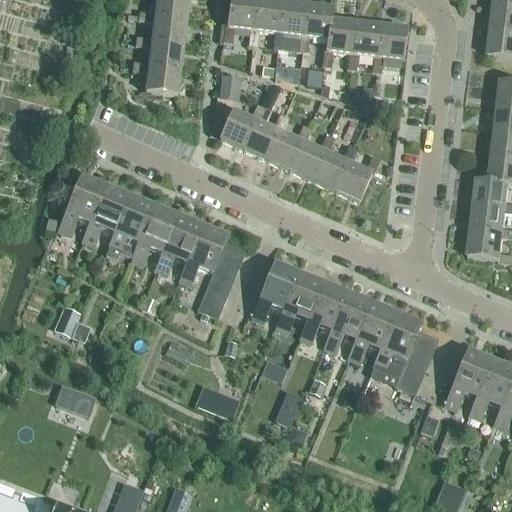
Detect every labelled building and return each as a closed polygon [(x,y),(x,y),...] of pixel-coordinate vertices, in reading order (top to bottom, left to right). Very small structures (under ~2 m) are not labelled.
[(155,3),(154,18),(153,21),(185,25),(188,0),(140,0),(140,1),(155,3)] [(511,0),(494,0),(493,10),(511,12),(511,0)] [(252,35),(256,4),(230,1),(226,31),(224,31),(222,47),(232,49),(233,33),(249,35),(252,35)] [(252,35),(249,35),(247,50),(257,52),(258,36),(274,38),(277,38),(281,7),(256,4),(252,35)] [(277,38),(274,38),(272,53),(282,55),(283,39),(299,41),(302,41),(306,10),(281,7),(277,38)] [(302,41),(299,41),(297,56),(307,58),(308,42),(326,44),(327,44),(329,24),(330,25),(331,13),(306,10),(302,41)] [(511,12),(493,10),(490,35),(511,37),(511,12)] [(153,21),(154,18),(139,17),(138,21),(137,26),(153,28),(151,43),(150,46),(182,50),(185,25),(153,21)] [(327,44),(326,44),(325,55),(323,55),(321,71),(330,73),(332,57),(348,59),(351,59),(354,28),(330,25),(329,24),(327,44)] [(351,59),(348,59),(346,74),(355,75),(357,60),(373,62),(376,62),(379,31),(354,28),(351,59)] [(376,62),(373,62),(371,77),(380,78),(382,63),(401,65),(405,34),(379,31),(376,62)] [(511,37),(490,35),(487,61),(511,63),(511,37)] [(150,46),(151,43),(136,42),(134,51),(150,53),(148,69),(148,71),(179,75),(182,50),(150,46)] [(148,71),(148,69),(133,67),(132,76),(147,78),(145,97),(176,101),(179,75),(148,71)] [(262,71),(261,80),(273,82),(274,73),(262,71)] [(273,84),(285,87),(287,73),(275,71),(273,84)] [(308,74),(306,91),(319,92),(321,75),(308,74)] [(220,80),(218,102),(238,104),(240,82),(220,80)] [(511,88),(500,87),(497,112),(511,114),(511,88)] [(272,89),(261,112),(264,113),(269,115),(270,116),(281,93),(275,90),(272,89)] [(319,100),(327,103),(328,91),(320,90),(319,100)] [(373,93),(364,92),(363,104),(372,105),(373,93)] [(375,102),(370,117),(388,123),(393,108),(375,102)] [(232,116),(219,145),(242,155),(255,126),(258,127),(260,123),(264,113),(261,112),(256,109),(249,123),(232,116)] [(511,114),(497,112),(494,137),(511,139),(511,114)] [(264,113),(260,123),(265,125),(269,115),(264,113)] [(323,121),(315,117),(311,124),(320,128),(323,121)] [(255,126),(242,155),(265,166),(278,136),(281,138),(287,123),(279,120),(272,134),(258,127),(255,126)] [(278,136),(265,166),(288,176),(301,147),(304,148),(310,134),(302,130),(296,144),(281,138),(278,136)] [(511,139),(494,137),(491,162),(511,164),(511,139)] [(301,147),(288,176),(311,186),(324,157),(327,158),(333,144),(325,140),(319,154),(304,148),(301,147)] [(324,157),(311,186),(334,197),(347,168),(350,169),(356,154),(348,151),(342,165),(327,158),(324,157)] [(347,168),(334,197),(358,207),(370,179),(373,180),(379,165),(371,161),(365,175),(350,169),(347,168)] [(511,164),(491,162),(488,187),(508,190),(511,190),(511,164)] [(81,181),(58,236),(69,241),(76,222),(89,227),(90,228),(105,191),(81,181)] [(488,187),(476,185),(473,211),(505,214),(504,217),(511,218),(511,208),(505,208),(508,190),(488,187)] [(89,227),(82,246),(93,251),(101,232),(114,237),(114,238),(129,201),(105,191),(90,228),(89,227)] [(106,256),(104,260),(115,265),(117,260),(119,257),(132,262),(138,247),(138,248),(154,211),(129,201),(114,238),(114,237),(106,256)] [(132,262),(130,266),(141,270),(149,252),(162,257),(178,221),(154,211),(138,248),(138,247),(132,262)] [(505,214),(473,211),(470,236),(502,239),(501,242),(511,243),(511,234),(502,233),(504,217),(505,214)] [(162,257),(154,276),(165,280),(173,262),(186,267),(187,267),(202,231),(178,221),(162,257)] [(47,224),(45,233),(53,235),(56,226),(47,224)] [(186,267),(179,286),(190,290),(197,272),(211,278),(211,277),(212,277),(215,270),(219,259),(224,248),(226,241),(202,231),(187,267),(186,267)] [(502,239),(470,236),(467,261),(498,265),(497,267),(511,268),(511,259),(499,258),(501,242),(502,239)] [(224,248),(219,259),(240,267),(244,257),(244,256),(224,248)] [(219,259),(215,270),(235,279),(240,267),(219,259)] [(274,268),(251,324),(262,328),(270,310),(283,315),(298,278),(274,268)] [(235,279),(215,270),(212,277),(210,282),(231,290),(235,280),(235,279)] [(283,315),(275,334),(286,338),(294,320),(307,325),(323,288),(298,278),(283,315)] [(210,282),(206,293),(226,301),(231,290),(210,282)] [(307,325),(299,344),(310,348),(318,329),(331,335),(347,298),(323,288),(307,325)] [(206,293),(201,304),(221,312),(226,301),(206,293)] [(331,335),(323,353),(335,358),(342,340),(355,345),(356,345),(371,308),(347,298),(331,335)] [(145,301),(140,314),(153,320),(158,308),(158,306),(149,303),(145,301)] [(201,304),(196,315),(217,324),(217,323),(221,312),(201,304)] [(355,345),(348,363),(359,368),(366,349),(379,355),(380,355),(395,318),(371,308),(356,345),(355,345)] [(202,318),(199,324),(206,326),(208,321),(202,318)] [(379,355),(372,373),(383,378),(390,359),(405,365),(408,358),(412,347),(417,335),(420,328),(395,318),(380,355),(379,355)] [(60,322),(54,335),(69,341),(75,328),(60,322)] [(78,328),(72,343),(83,347),(89,333),(78,328)] [(417,335),(412,347),(433,355),(437,345),(437,344),(417,335)] [(226,345),(223,360),(234,363),(238,348),(226,345)] [(171,346),(163,361),(184,372),(192,356),(171,346)] [(412,347),(408,358),(428,366),(433,355),(412,347)] [(467,355),(444,411),(455,415),(463,397),(476,402),(492,366),(467,355)] [(408,358),(405,365),(403,369),(424,378),(424,377),(428,367),(428,366),(408,358)] [(268,366),(264,380),(284,386),(288,372),(268,366)] [(476,402),(468,421),(479,425),(487,407),(500,412),(501,412),(511,384),(511,373),(492,366),(476,402)] [(403,369),(399,381),(419,389),(424,378),(403,369)] [(399,381),(394,392),(414,400),(415,400),(415,399),(419,389),(399,381)] [(500,412),(493,431),(504,435),(511,417),(511,384),(501,412),(500,412)] [(313,386),(309,397),(319,402),(324,390),(313,386)] [(61,391),(54,410),(87,423),(94,404),(61,391)] [(216,397),(208,417),(231,427),(239,406),(216,397)] [(355,398),(349,413),(354,415),(360,399),(355,398)] [(414,400),(410,408),(422,413),(426,405),(415,400),(414,400)] [(281,412),(275,427),(288,432),(294,418),(281,412)] [(426,422),(420,437),(431,442),(437,426),(426,422)] [(442,448),(438,459),(449,463),(453,452),(442,448)] [(464,452),(460,459),(476,466),(479,458),(464,452)] [(114,511),(136,511),(143,495),(124,488),(114,511)] [(447,488),(439,509),(446,511),(458,511),(465,495),(447,488)] [(175,496),(168,511),(182,511),(187,501),(175,496)]
